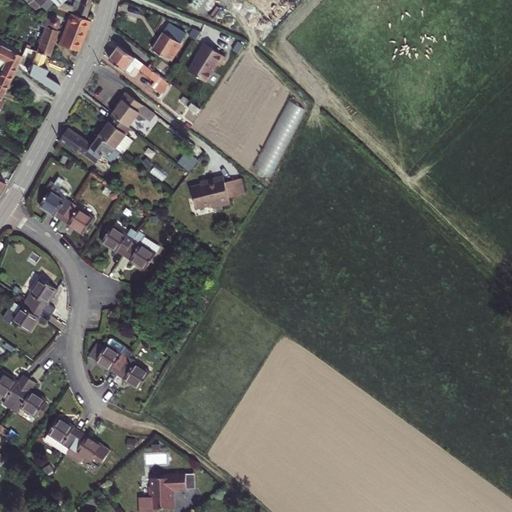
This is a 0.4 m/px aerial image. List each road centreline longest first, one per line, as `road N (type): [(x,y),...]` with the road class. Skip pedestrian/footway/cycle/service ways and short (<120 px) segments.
road 1 (unclassified): [(5,212),(51,243),(72,269),(77,378),(106,414)]
road 2 (tertiary): [(5,212),(90,53),(107,0)]
